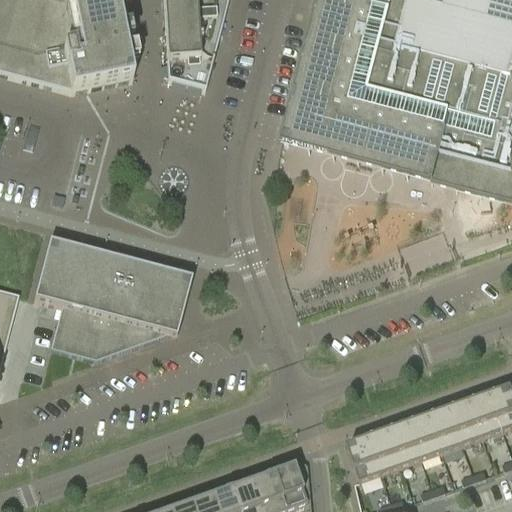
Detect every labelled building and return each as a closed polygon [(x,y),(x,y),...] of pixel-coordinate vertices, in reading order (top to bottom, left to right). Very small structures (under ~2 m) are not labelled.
[(0,0),(0,80),(70,99),(88,95),(131,86),(114,0),(0,0)] [(160,0),(167,87),(204,97),(228,0),(160,0)] [(511,0),(321,0),(316,20),(282,152),(511,212),(511,0)] [(95,367),(166,341),(175,343),(191,284),(181,282),(140,271),(47,247),(32,306),(60,313),(49,355),(95,367)] [(0,370),(18,302),(0,297),(0,370)] [(511,435),(511,398),(511,396),(491,403),(503,438),(511,435)] [(503,438),(491,403),(470,410),(483,446),(503,438)] [(483,446),(470,410),(450,418),(462,453),(483,446)] [(462,453),(450,418),(429,425),(442,460),(462,453)] [(442,460),(429,425),(409,432),(421,467),(442,460)] [(421,467),(409,432),(388,440),(401,475),(421,467)] [(401,475),(388,440),(368,447),(380,482),(401,475)] [(380,482),(368,447),(347,454),(359,489),(380,482)] [(511,466),(502,470),(504,478),(511,475),(511,466)] [(300,470),(271,481),(281,511),(302,511),(309,510),(306,474),(306,473),(305,472),(304,471),(303,471),(302,470),(301,470),(300,470)] [(475,488),(486,484),(483,477),(472,481),(475,488)] [(281,511),(271,481),(250,488),(258,511),(281,511)] [(472,481),(461,485),(463,492),(475,488),(472,481)] [(258,511),(250,488),(230,496),(235,511),(258,511)] [(434,503),(445,499),(443,491),(431,495),(434,503)] [(431,495),(420,499),(423,507),(434,503),(431,495)] [(235,511),(230,496),(210,503),(212,511),(235,511)] [(212,511),(210,503),(189,510),(190,511),(212,511)]
